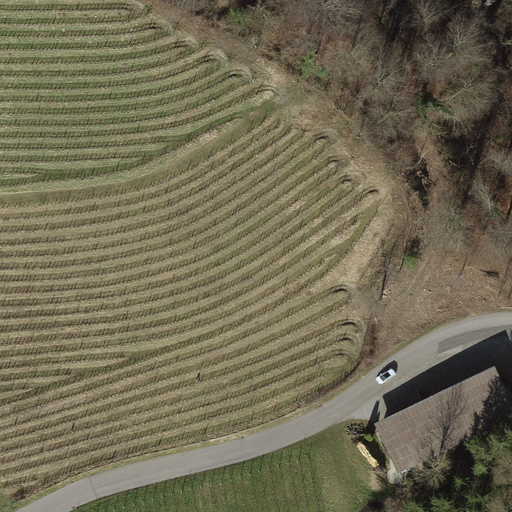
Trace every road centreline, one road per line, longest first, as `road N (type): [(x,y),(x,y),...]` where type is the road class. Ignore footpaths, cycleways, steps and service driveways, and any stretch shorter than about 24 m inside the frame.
road 1 (tertiary): [(43,511),(122,480),(263,444),(316,422),(432,344),(511,325)]
road 2 (track): [(0,196),(143,180),(266,108)]
